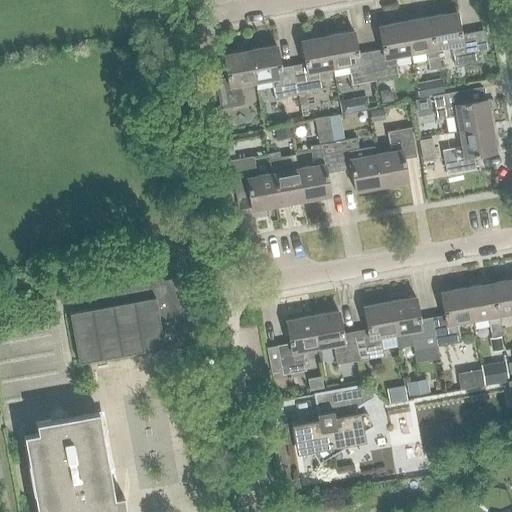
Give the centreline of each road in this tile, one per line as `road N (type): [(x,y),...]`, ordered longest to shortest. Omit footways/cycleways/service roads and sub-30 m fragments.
road 1 (residential): [(226,291),(511,240)]
road 2 (residential): [(261,511),(226,291)]
road 3 (residential): [(164,22),(293,0)]
